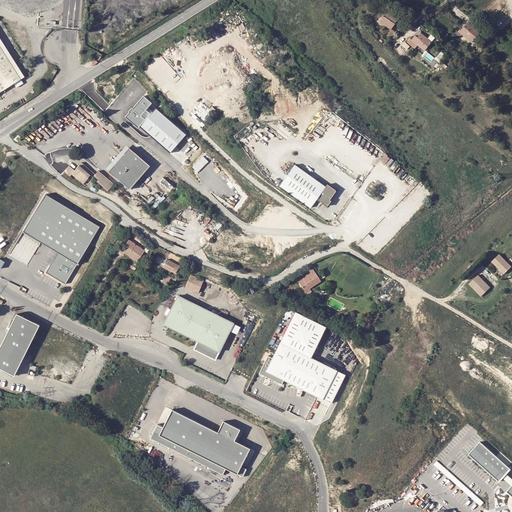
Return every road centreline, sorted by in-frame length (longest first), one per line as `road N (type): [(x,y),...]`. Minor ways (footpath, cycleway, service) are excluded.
road 1 (unclassified): [(1,130),(75,190),(111,204),(173,249),(267,278),(338,246),(511,346)]
road 2 (secondary): [(208,0),(1,130)]
road 3 (unclassified): [(197,378),(296,427),(319,469),(323,511)]
